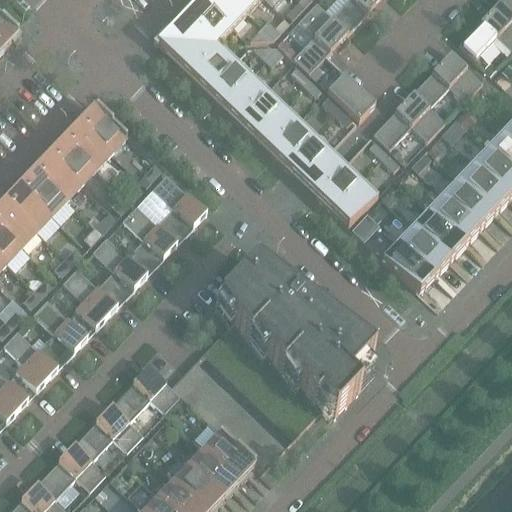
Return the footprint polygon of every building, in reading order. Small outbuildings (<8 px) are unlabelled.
[(246,19),(226,0),(204,0),(200,5),(232,34),(246,19)] [(261,3),(257,0),(226,0),(246,19),(261,3)] [(303,14),(316,1),(315,1),(314,0),(304,0),(297,8),(303,14)] [(347,40),(383,2),(384,1),(383,0),(345,0),(350,4),(332,24),(330,25),(347,40)] [(511,0),(506,0),(498,10),(511,23),(511,0)] [(232,34),(200,5),(156,51),(217,49),(232,34)] [(292,26),(303,14),(297,8),(286,20),(292,26),(291,26),(292,26)] [(325,63),(346,41),(347,40),(330,25),(332,24),(316,9),(297,29),(313,43),(292,65),(308,80),(317,71),(323,65),(325,63)] [(511,58),(511,23),(498,10),(458,51),(474,67),(496,44),(511,59),(511,58)] [(17,41),(0,24),(0,55),(1,57),(17,41)] [(279,38),(267,27),(261,33),(274,45),(280,38),(279,38)] [(274,45),(261,33),(250,45),(250,46),(250,47),(273,46),(274,45)] [(236,67),(217,49),(156,51),(206,98),(236,67)] [(265,68),(277,55),(275,53),(252,54),(252,55),(253,55),(253,56),(265,68)] [(270,73),(282,61),(283,61),(277,55),(265,68),(270,73)] [(482,90),(452,62),(450,59),(412,100),(428,115),(429,114),(448,94),(463,109),(482,90)] [(375,110),(343,81),(325,63),(323,65),(342,82),(327,98),(358,128),(375,110)] [(222,113),(251,82),(236,67),(206,98),(222,113)] [(490,82),(496,74),(490,68),(483,75),(490,82)] [(511,83),(511,73),(508,70),(502,78),(510,86),(511,83)] [(314,86),(323,76),(317,71),(308,80),(314,86)] [(302,91),(308,85),(295,73),(290,79),(302,91)] [(237,128),(267,97),(251,82),(222,113),(237,128)] [(321,97),(308,85),(302,91),(315,103),(320,97),(321,97)] [(253,143),(282,113),(283,112),(267,97),(237,128),(253,143)] [(444,129),(429,114),(428,115),(412,100),(373,141),(396,164),(402,159),(394,151),(410,134),(426,148),(444,129)] [(334,121),(339,115),(327,103),(321,109),(334,121)] [(269,158),(299,127),(283,112),(282,113),(253,143),(269,158)] [(126,144),(96,115),(80,132),(110,161),(126,144)] [(352,127),(339,115),(334,121),(346,133),(351,127),(352,127)] [(465,136),(475,125),(465,116),(456,126),(465,136)] [(284,173),(314,142),(299,127),(269,158),(284,173)] [(511,128),(501,140),(511,150),(511,128)] [(110,161),(80,132),(65,147),(95,176),(110,161)] [(511,150),(501,140),(486,155),(511,179),(511,150)] [(301,188),(330,157),(314,142),(284,173),(301,188)] [(95,176),(65,147),(50,163),(80,192),(95,176)] [(381,166),(386,160),(374,148),(373,148),(374,148),(368,154),(381,166)] [(433,152),(428,157),(432,162),(438,157),(433,152)] [(511,202),(511,179),(486,155),(471,171),(508,206),(511,202)] [(331,217),(361,186),(337,163),(330,157),(301,188),(308,195),(315,202),(331,217)] [(424,159),(411,173),(417,179),(431,165),(424,159)] [(399,172),(386,160),(381,166),(393,177),(398,172),(399,172)] [(80,192),(50,163),(35,178),(65,207),(80,192)] [(150,189),(161,177),(154,170),(143,181),(150,189)] [(508,206),(471,171),(456,187),(493,222),(508,206)] [(65,207),(35,178),(20,194),(50,223),(65,207)] [(206,220),(165,182),(151,197),(172,216),(156,233),(176,252),(206,220)] [(348,233),(377,202),(361,186),(331,217),(348,233)] [(493,222),(456,187),(441,202),(479,238),(493,222)] [(130,210),(141,198),(134,191),(123,203),(130,210)] [(50,223),(20,194),(6,210),(36,239),(50,223)] [(396,206),(388,198),(381,205),(390,212),(396,206)] [(479,238),(441,202),(427,218),(464,253),(479,238)] [(130,210),(123,203),(112,213),(120,221),(130,210)] [(36,239),(6,210),(0,215),(0,234),(20,255),(36,239)] [(176,252),(156,233),(136,213),(122,228),(142,247),(127,264),(146,283),(176,252)] [(383,223),(373,213),(367,220),(377,230),(383,223)] [(464,253),(427,218),(412,233),(449,269),(464,253)] [(101,241),(111,230),(104,222),(93,234),(101,241)] [(449,269),(412,233),(397,249),(434,284),(449,269)] [(20,255),(0,234),(0,264),(6,270),(20,255)] [(90,252),(101,241),(93,234),(82,245),(90,252)] [(146,283),(127,264),(106,244),(92,259),(112,279),(97,296),(117,314),(146,283)] [(434,284),(397,249),(381,265),(418,301),(434,284)] [(71,272),(82,261),(74,254),(63,265),(71,272)] [(60,283),(71,272),(63,265),(53,276),(60,283)] [(333,425),(373,383),(362,373),(373,362),(316,319),(302,310),(298,314),(290,306),(293,302),(254,273),(219,310),(233,329),(170,394),(180,403),(188,412),(219,441),(254,474),(260,480),(318,419),(327,431),(333,424),(333,425)] [(117,314),(97,296),(76,276),(62,290),(83,310),(67,327),(87,346),(117,314)] [(41,304),(52,293),(44,285),(33,296),(41,304)] [(30,315),(41,304),(33,296),(23,307),(30,315)] [(87,346),(67,327),(46,307),(32,322),(53,341),(37,358),(57,377),(87,346)] [(11,335),(22,324),(14,316),(3,328),(11,335)] [(0,345),(1,346),(11,335),(3,328),(0,331),(0,345)] [(57,377),(37,358),(16,338),(2,353),(23,373),(7,389),(27,408),(57,377)] [(180,403),(170,394),(148,374),(110,414),(127,430),(128,429),(149,407),(163,421),(172,412),(180,403)] [(0,436),(27,408),(7,389),(0,382),(0,436)] [(188,412),(180,403),(172,412),(181,420),(188,412)] [(142,442),(128,429),(127,430),(110,414),(73,453),(90,469),(91,468),(112,446),(126,460),(142,442)] [(167,442),(159,434),(153,440),(162,447),(167,442)] [(254,474),(219,441),(204,458),(238,490),(254,474)] [(105,482),(91,468),(90,469),(73,453),(36,492),(53,508),(54,507),(75,485),(89,499),(105,482)] [(238,490),(204,458),(189,473),(223,506),(238,490)] [(133,480),(141,470),(132,462),(124,471),(133,480)] [(217,511),(223,506),(189,473),(174,489),(198,511),(217,511)] [(198,511),(174,489),(159,505),(166,511),(198,511)] [(58,511),(54,507),(53,508),(36,492),(16,511),(58,511)] [(166,511),(159,505),(153,499),(140,511),(166,511)]
